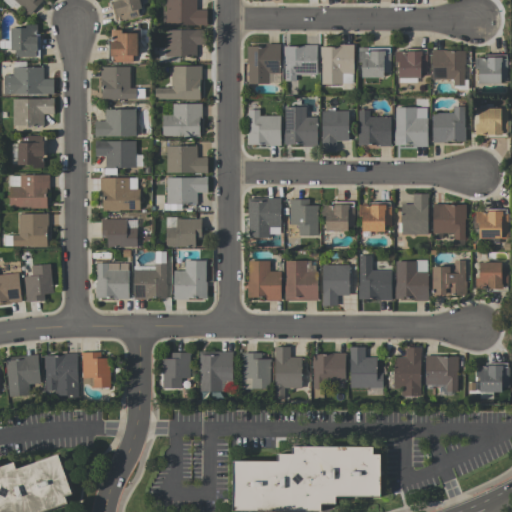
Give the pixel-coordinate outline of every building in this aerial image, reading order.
[(13,0),(31,13),(41,0),(13,0)] [(135,0),(110,0),(116,21),(139,16),(135,0)] [(196,0),(164,0),(165,25),(206,25),(206,10),(196,10),(196,0)] [(11,27),(11,57),(38,57),(38,26),(11,27)] [(165,30),(165,57),(196,57),(196,45),(205,45),(205,29),(165,30)] [(136,62),(135,32),(110,32),(110,63),(136,62)] [(247,84),(269,84),(268,73),(279,73),(279,45),(247,45),(247,84)] [(316,45),(283,46),(283,82),(295,81),(295,75),(316,75),(316,45)] [(353,46),(320,46),(320,84),(353,84),(353,46)] [(359,76),(390,76),(390,48),(359,48),(359,76)] [(427,76),(426,50),(396,50),(397,77),(427,76)] [(464,50),(431,50),(432,80),(452,79),(453,85),(464,85),(464,50)] [(476,83),(507,83),(506,57),(476,58),(476,83)] [(135,88),(129,88),(129,66),(100,67),(101,100),(136,99),(135,88)] [(200,66),(170,66),(170,88),(154,88),(154,100),(200,100),(200,66)] [(53,79),(43,79),(42,67),(12,68),(12,75),(3,75),(3,95),(53,94),(53,79)] [(12,99),(12,126),(43,126),(43,114),(54,114),(53,98),(12,99)] [(200,137),(200,104),(172,104),(172,115),(162,115),(161,137),(200,137)] [(431,113),(431,142),(464,142),(464,106),(452,106),(452,113),(431,113)] [(317,145),(316,117),(305,117),(305,107),(283,107),(284,146),(317,145)] [(393,146),(426,147),(427,118),(415,118),(416,107),(394,107),(393,146)] [(505,108),(476,109),(476,136),(506,135),(505,108)] [(94,121),(94,137),(135,136),(135,109),(104,109),(104,121),(94,121)] [(280,145),(279,115),(259,116),(258,110),(246,110),(247,145),(280,145)] [(390,146),(390,117),(368,117),(368,110),(358,110),(357,145),(390,146)] [(347,111),(320,111),(321,152),(336,152),(336,141),(348,141),(347,111)] [(17,166),(43,167),(44,136),(18,135),(17,166)] [(135,141),(95,141),(95,156),(105,156),(104,167),(134,168),(135,141)] [(196,145),(165,146),(166,173),(207,172),(206,157),(196,158),(196,145)] [(47,208),(48,176),(9,175),(8,207),(47,208)] [(165,210),(181,210),(181,204),(197,204),(196,193),(207,193),(206,177),(165,178),(165,210)] [(138,178),(100,178),(101,211),(139,210),(138,178)] [(427,235),(427,194),(412,193),(412,204),(401,204),(400,234),(427,235)] [(280,198),(248,198),(247,237),(268,238),(268,226),(280,226),(280,198)] [(297,236),(317,236),(317,205),(308,205),(308,199),(289,199),(289,224),(298,225),(297,236)] [(354,230),(353,203),(323,203),(323,230),(354,230)] [(391,230),(390,204),(360,204),(360,231),(391,230)] [(431,233),(452,234),(452,240),(464,240),(465,205),(432,204),(431,233)] [(507,238),(507,210),(477,210),(478,239),(507,238)] [(47,214),(18,214),(17,235),(12,235),(12,247),(46,247),(47,214)] [(165,248),(195,247),(194,237),(200,237),(200,218),(165,218),(165,248)] [(100,238),(107,238),(107,247),(136,248),(136,220),(101,219),(100,238)] [(390,270),(371,270),(371,255),(358,255),(358,300),(391,299),(390,270)] [(206,261),(184,260),(184,271),(173,271),(172,299),(205,299),(206,261)] [(280,299),(280,271),(269,271),(269,261),(247,261),(247,299),(280,299)] [(306,261),(284,261),(285,301),(317,300),(317,271),(306,271),(306,261)] [(427,300),(427,261),(395,261),(394,300),(427,300)] [(465,261),(453,261),(453,267),(431,267),(431,295),(464,296),(465,261)] [(128,270),(107,270),(107,263),(96,263),(95,299),(128,299),(128,270)] [(165,263),(154,264),(154,266),(133,267),(134,299),(167,298),(165,263)] [(507,264),(477,263),(476,289),(507,290),(507,264)] [(51,294),(50,264),(31,265),(31,276),(24,277),(25,302),(44,301),(44,294),(51,294)] [(349,265),(322,265),(321,306),(336,306),(336,295),(349,296),(349,265)] [(0,273),(0,304),(20,303),(18,273),(0,273)] [(301,357),(289,357),(289,347),(275,346),(273,398),(283,398),(284,388),(301,388),(301,357)] [(349,388),(382,388),(382,372),(376,372),(376,357),(364,357),(364,347),(349,347),(349,388)] [(419,396),(420,347),(405,347),(404,357),(393,357),(393,389),(400,389),(400,396),(419,396)] [(82,384),(91,384),(91,388),(110,388),(109,358),(100,358),(100,352),(81,352),(82,384)] [(200,391),(221,391),(221,381),(232,381),(232,352),(199,352),(200,391)] [(189,378),(189,353),(170,353),(170,358),(162,358),(161,388),(181,389),(181,378),(189,378)] [(240,389),(269,389),(270,359),(260,359),(260,353),(242,353),(240,389)] [(344,353),(311,354),(311,381),(345,381),(344,353)] [(77,396),(77,354),(44,355),(44,391),(54,390),(54,396),(77,396)] [(8,397),(29,395),(28,384),(39,383),(37,355),(5,357),(8,397)] [(457,357),(425,355),(424,385),(439,385),(438,394),(456,394),(457,357)] [(508,391),(508,364),(477,364),(477,391),(508,391)] [(232,461),(232,511),(321,511),(321,504),(336,505),(336,495),(378,495),(379,454),(372,454),(372,447),(291,447),(291,454),(276,454),(276,461),(232,461)] [(0,511),(0,465),(13,462),(16,469),(57,454),(71,494),(64,496),(66,503),(39,511),(0,511)]
